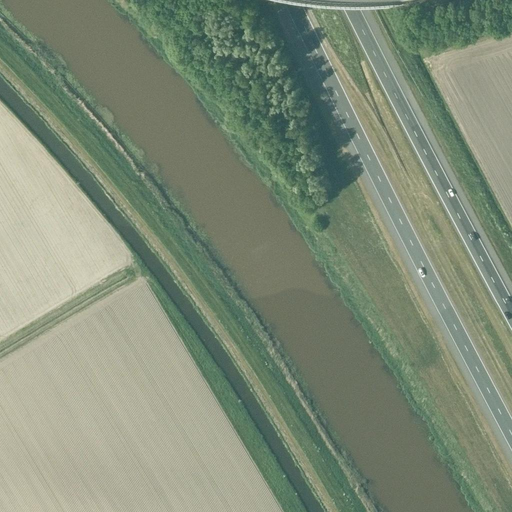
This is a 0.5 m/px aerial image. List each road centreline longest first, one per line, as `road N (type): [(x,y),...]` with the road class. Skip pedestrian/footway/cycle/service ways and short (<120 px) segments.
road 1 (motorway): [(290,0),(511,436)]
road 2 (motorway): [(511,315),(346,0)]
